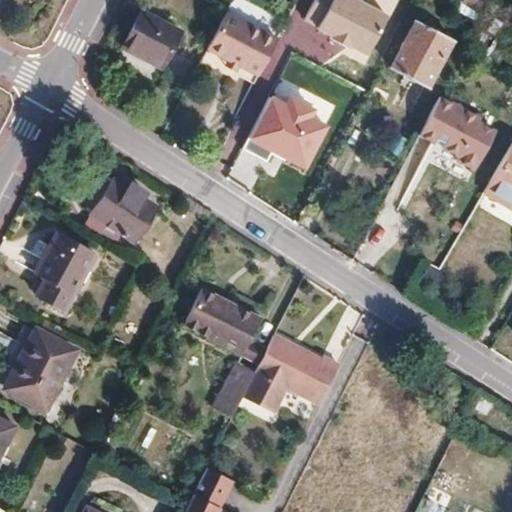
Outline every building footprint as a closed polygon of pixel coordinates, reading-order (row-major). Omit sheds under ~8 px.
[(390,17),(357,0),(334,0),(319,30),(369,57),(390,17)] [(159,66),(177,31),(140,12),(122,48),(159,66)] [(269,51),(276,37),(225,12),(218,26),(269,51)] [(428,84),(452,37),(415,18),(391,66),(428,84)] [(249,91),(269,51),(218,26),(199,64),(249,91)] [(497,65),(509,44),(500,39),(489,61),(497,65)] [(284,103),(272,97),(250,138),(306,168),(328,128),(313,120),(317,111),(289,96),(284,103)] [(476,167),(497,129),(442,98),(421,136),(476,167)] [(511,138),(510,137),(483,185),(511,201),(511,138)] [(148,230),(167,191),(122,168),(103,207),(148,230)] [(92,253),(54,233),(35,270),(43,275),(35,292),(64,308),(92,253)] [(244,347),(262,311),(204,281),(186,317),(244,347)] [(292,336),(275,327),(269,340),(259,359),(256,365),(244,389),(275,405),(288,380),(320,396),(340,357),(324,349),(323,352),(301,340),(299,344),(290,339),(292,336)] [(73,352),(36,332),(7,389),(45,408),(73,352)] [(301,340),(292,336),(290,339),(299,344),(301,340)] [(238,355),(215,400),(233,409),(244,389),(256,365),(238,355)] [(0,449),(13,424),(0,417),(0,449)] [(229,481),(203,468),(188,499),(181,511),(214,511),(216,509),(215,508),(229,481)]
